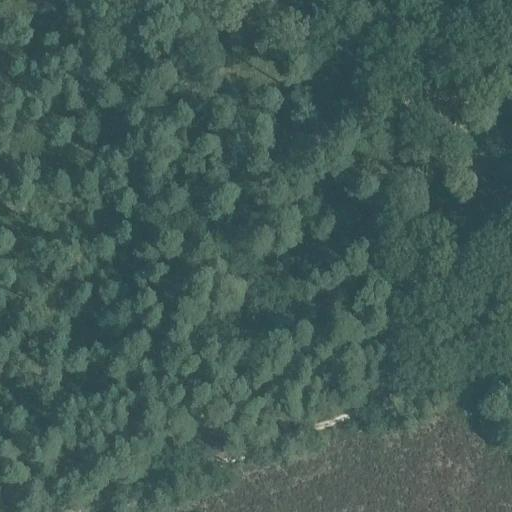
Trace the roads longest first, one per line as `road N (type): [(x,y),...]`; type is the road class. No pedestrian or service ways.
road 1 (track): [(389,408),(357,0)]
road 2 (track): [(88,511),(389,408)]
road 3 (track): [(389,408),(511,361)]
